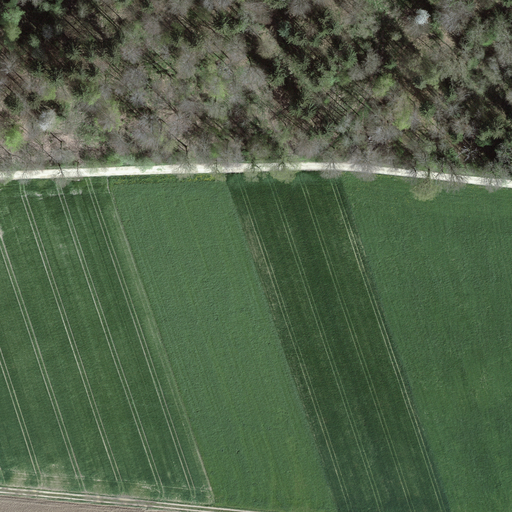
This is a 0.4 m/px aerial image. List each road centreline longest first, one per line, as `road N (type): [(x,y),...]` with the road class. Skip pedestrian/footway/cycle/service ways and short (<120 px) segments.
road 1 (track): [(511,183),(337,165),(0,175)]
road 2 (track): [(0,490),(245,511)]
